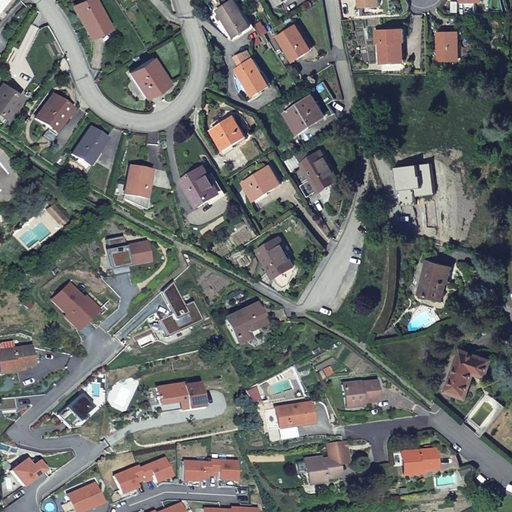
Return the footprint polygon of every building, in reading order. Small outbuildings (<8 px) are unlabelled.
[(94,0),(86,0),(74,6),(91,38),(109,29),(94,0)] [(252,28),(235,0),(218,11),(234,38),(252,28)] [(263,36),(267,33),(261,22),(256,25),(263,36)] [(312,50),(297,26),(278,38),(293,62),(312,50)] [(404,30),(376,31),(377,44),(380,44),(381,64),(402,63),(402,42),(404,42),(404,30)] [(459,33),(438,33),(439,61),(460,60),(459,33)] [(241,67),(253,60),(248,52),(234,58),(241,67)] [(145,98),(159,89),(158,86),(166,81),(152,59),(130,73),(145,98)] [(254,59),(253,60),(241,67),(236,70),(253,97),(271,87),(254,59)] [(158,86),(159,89),(168,84),(166,81),(158,86)] [(20,97),(2,84),(0,86),(0,114),(6,118),(20,97)] [(35,119),(48,129),(54,133),(70,110),(51,97),(35,119)] [(313,97),(285,114),(297,134),(326,116),(313,97)] [(248,138),(234,116),(212,130),(225,152),(248,138)] [(106,140),(89,128),(71,155),(89,166),(106,140)] [(54,133),(48,129),(42,137),(48,142),(54,133)] [(303,165),(307,172),(320,193),(340,180),(322,152),(303,165)] [(281,184),(270,167),(243,184),(254,201),(281,184)] [(150,172),(129,168),(123,195),(144,199),(150,172)] [(221,194),(205,168),(182,182),(198,208),(221,194)] [(296,178),(312,204),(323,198),(320,193),(307,172),(296,178)] [(67,221),(52,203),(45,211),(59,228),(67,221)] [(114,276),(129,273),(127,264),(137,262),(142,254),(140,243),(124,246),(121,236),(104,240),(114,276)] [(281,238),(258,252),(274,279),(296,267),(284,247),(285,246),(281,238)] [(142,254),(137,262),(149,260),(145,242),(140,243),(142,254)] [(418,295),(437,300),(442,283),(446,284),(448,284),(452,268),(427,261),(418,295)] [(442,283),(437,300),(441,301),(446,284),(442,283)] [(83,299),(69,284),(51,300),(65,315),(63,317),(76,331),(103,306),(90,292),(83,299)] [(170,314),(158,320),(166,337),(202,321),(193,301),(183,306),(179,297),(165,303),(170,314)] [(224,319),(236,344),(246,340),(243,334),(265,324),(256,304),(224,319)] [(0,343),(0,365),(7,365),(8,373),(19,372),(18,368),(33,366),(31,346),(13,349),(12,341),(0,343)] [(486,376),(490,361),(461,352),(448,391),(465,397),(473,373),(486,376)] [(7,365),(0,365),(0,374),(8,373),(7,365)] [(342,385),(344,405),(362,403),(377,401),(375,382),(342,385)] [(203,407),(202,400),(199,384),(183,386),(182,384),(156,388),(158,405),(184,402),(185,410),(203,407)] [(245,391),(251,402),(258,399),(254,386),(245,391)] [(80,394),(55,416),(61,423),(63,421),(69,427),(91,407),(80,394)] [(184,402),(158,405),(160,414),(185,410),(184,402)] [(309,403),(264,410),(267,430),(295,426),(295,425),(312,422),(309,403)] [(346,441),(342,442),(326,444),(327,448),(342,446),(347,450),(346,441)] [(342,446),(327,448),(329,459),(315,461),(315,459),(304,460),(305,463),(306,473),(308,485),(325,483),(325,479),(340,477),(338,464),(349,462),(347,450),(342,446)] [(400,452),(402,467),(409,467),(410,475),(420,474),(420,471),(435,469),(433,450),(400,452)] [(139,467),(113,477),(120,495),(138,488),(136,484),(144,480),(145,483),(153,479),(155,483),(172,476),(165,459),(140,469),(139,467)] [(12,474),(13,492),(44,470),(38,462),(34,464),(30,467),(28,464),(25,460),(10,471),(12,474)] [(238,462),(211,461),(210,463),(183,462),(182,481),(201,482),(201,477),(210,478),(210,476),(218,476),(218,480),(237,481),(238,462)] [(306,473),(305,463),(296,464),(298,474),(306,473)] [(409,467),(402,467),(402,476),(410,475),(409,467)] [(82,511),(102,503),(93,484),(65,496),(73,511),(82,511)]
